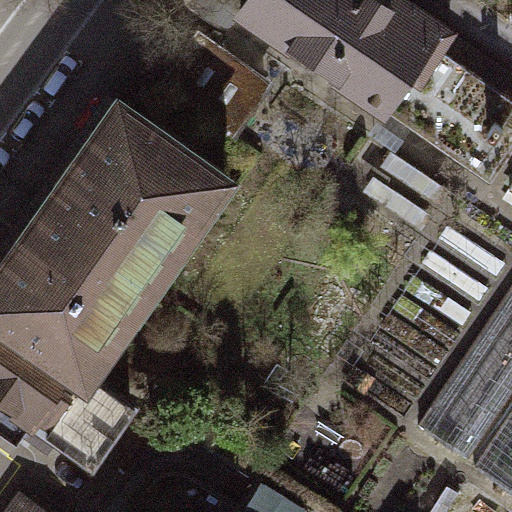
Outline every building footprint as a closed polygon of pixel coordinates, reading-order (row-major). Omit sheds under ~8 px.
[(511,71),(407,0),(251,0),(239,19),(388,124),(393,116),(493,184),(511,157),(511,71)] [(197,19),(160,73),(233,123),(270,69),(197,19)] [(242,136),(129,57),(0,238),(0,285),(91,350),(242,136)] [(432,269),(479,304),(502,274),(455,239),(432,269)] [(511,491),(511,273),(410,423),(511,491)] [(0,389),(89,448),(136,382),(0,287),(0,389)] [(57,511),(14,481),(0,500),(0,511),(57,511)]
